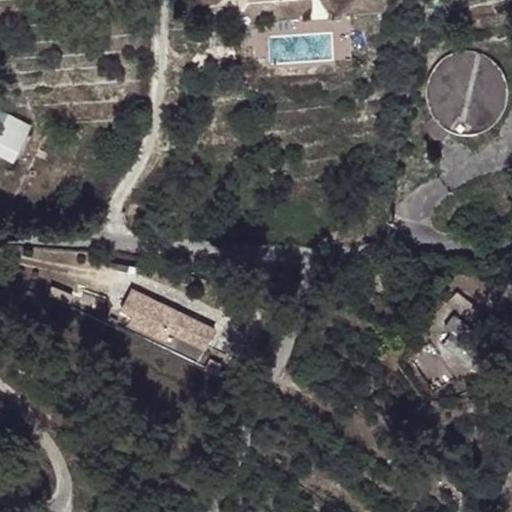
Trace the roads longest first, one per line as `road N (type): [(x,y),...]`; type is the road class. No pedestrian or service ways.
road 1 (residential): [(0,237),(343,271),(511,275)]
road 2 (unknown): [(328,269),(220,511)]
road 3 (unknown): [(132,249),(168,140),(167,0)]
road 4 (unknown): [(0,385),(60,469),(59,504),(51,511)]
